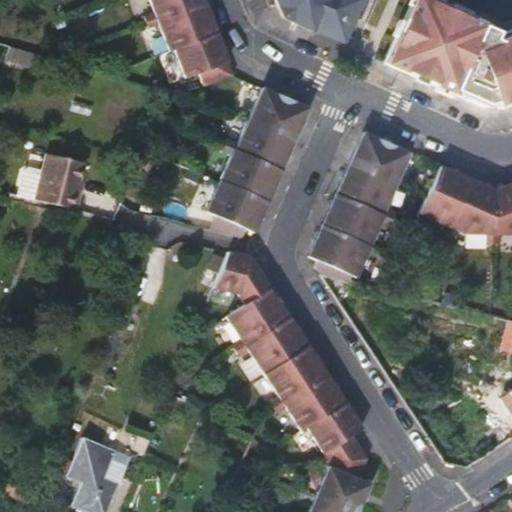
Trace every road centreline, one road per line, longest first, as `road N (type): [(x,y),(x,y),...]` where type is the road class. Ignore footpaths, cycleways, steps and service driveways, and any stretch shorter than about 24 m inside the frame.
road 1 (residential): [(436,511),(278,268),(277,243),(349,87)]
road 2 (residential): [(349,87),(478,146),(511,144)]
road 3 (residential): [(225,0),(245,37),(349,87)]
